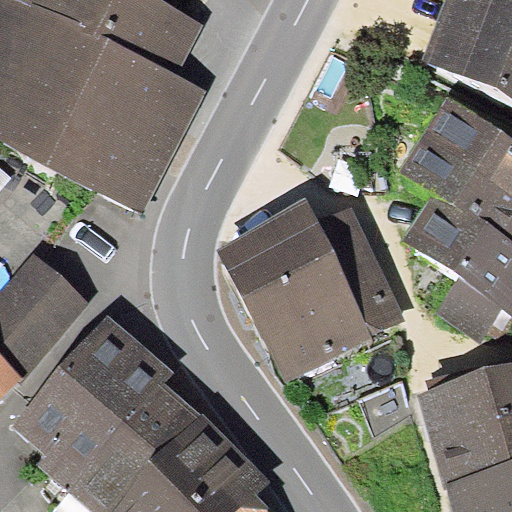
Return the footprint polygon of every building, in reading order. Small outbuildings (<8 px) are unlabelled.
[(0,0),(0,130),(144,210),(206,90),(178,76),(205,23),(175,7),(161,0),(0,0)] [(511,0),(443,0),(419,69),(511,102),(511,0)] [(511,140),(448,97),(401,167),(435,190),(511,241),(511,140)] [(0,191),(12,177),(0,167),(0,191)] [(511,241),(435,190),(402,240),(459,277),(502,307),(511,312),(511,241)] [(217,247),(228,267),(318,220),(307,200),(217,247)] [(318,220),(228,267),(285,380),(407,318),(349,205),(318,220)] [(35,252),(0,294),(0,352),(25,379),(91,303),(35,252)] [(480,340),(502,307),(459,277),(436,311),(480,340)] [(111,317),(13,427),(46,456),(39,464),(70,492),(166,384),(175,374),(111,317)] [(0,402),(25,379),(0,352),(0,402)] [(511,367),(418,391),(439,477),(445,476),(511,459),(511,367)] [(114,511),(203,416),(166,384),(70,492),(91,511),(114,511)] [(272,480),(203,416),(114,511),(267,511),(266,511),(271,506),(259,495),(272,480)] [(511,511),(511,459),(445,476),(454,511),(511,511)]
